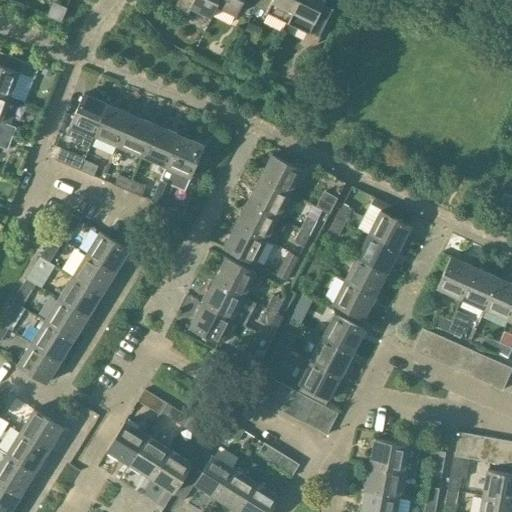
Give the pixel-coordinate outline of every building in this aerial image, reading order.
[(211,18),(216,6),(218,0),(178,0),(174,9),(188,15),(191,8),(211,18)] [(243,1),(255,7),(258,0),(218,0),(216,6),(236,16),(243,1)] [(258,0),(255,7),(287,23),(298,0),(258,0)] [(298,0),(287,23),(309,33),(309,32),(320,37),(335,7),(324,2),(325,0),(298,0)] [(38,67),(11,57),(0,52),(0,92),(8,95),(17,72),(33,79),(38,67)] [(0,92),(0,133),(11,137),(15,127),(6,124),(11,122),(20,100),(0,92)] [(90,143),(94,135),(107,103),(82,93),(69,124),(70,125),(66,134),(77,139),(77,137),(90,143)] [(94,135),(117,145),(131,114),(107,103),(94,135)] [(117,145),(142,155),(155,124),(131,114),(117,145)] [(142,155),(165,165),(179,134),(155,124),(142,155)] [(0,146),(6,149),(11,137),(0,133),(0,146)] [(163,206),(172,185),(185,191),(204,145),(179,134),(165,165),(166,165),(151,201),(163,206)] [(55,160),(79,170),(84,160),(84,158),(60,148),(55,160)] [(271,154),(259,177),(289,192),(301,169),(271,154)] [(97,165),(84,160),(79,170),(93,176),(97,165)] [(113,185),(127,191),(131,180),(118,175),(113,185)] [(259,177),(247,201),(277,216),(289,192),(259,177)] [(145,186),(131,180),(127,191),(141,197),(145,186)] [(324,181),(317,194),(327,199),(334,186),(324,181)] [(511,197),(503,193),(497,206),(511,213),(511,212),(511,197)] [(247,201),(235,224),(265,239),(277,216),(247,201)] [(342,203),(335,216),(346,222),(353,209),(342,203)] [(380,209),(368,233),(398,248),(410,224),(380,209)] [(310,233),(316,221),(306,216),(300,228),(310,233)] [(340,235),(346,222),(335,216),(328,230),(340,235)] [(61,222),(53,234),(63,240),(71,227),(61,222)] [(253,263),(265,239),(235,224),(223,248),(253,263)] [(303,246),(310,233),(300,228),(295,241),(294,242),(303,246)] [(99,232),(85,254),(114,271),(127,249),(99,232)] [(368,233),(356,257),(386,272),(398,248),(368,233)] [(53,234),(45,247),(40,256),(50,262),(63,240),(53,234)] [(319,250),(312,263),(322,269),(329,255),(319,250)] [(85,254),(71,277),(100,294),(114,271),(85,254)] [(436,287),(461,298),(474,267),(450,256),(436,287)] [(374,295),(386,272),(356,257),(345,280),(374,295)] [(225,258),(213,281),(242,296),(254,273),(225,258)] [(283,262),(277,276),(286,280),(293,266),(283,262)] [(315,282),(322,269),(312,263),(304,277),(315,282)] [(34,266),(26,279),(35,285),(44,272),(34,266)] [(461,298),(484,309),(498,278),(474,267),(461,298)] [(71,277),(57,299),(86,317),(100,294),(71,277)] [(484,309),(508,319),(511,310),(511,284),(498,278),(484,309)] [(26,279),(12,301),(22,307),(28,297),(35,285),(26,279)] [(361,320),(374,295),(345,280),(332,305),(361,320)] [(237,307),(242,296),(213,281),(201,305),(230,320),(231,319),(241,324),(247,312),(237,307)] [(302,293),(297,304),(308,309),(313,299),(302,293)] [(273,294),(266,307),(276,312),(282,300),(283,299),(273,294)] [(73,338),(86,317),(57,299),(44,320),(73,338)] [(22,307),(12,301),(0,320),(0,324),(7,330),(8,328),(12,330),(25,309),(22,307)] [(218,344),(230,320),(201,305),(189,329),(218,344)] [(269,325),(276,312),(266,307),(259,320),(269,325)] [(335,313),(322,336),(352,351),(364,328),(335,313)] [(433,326),(446,331),(451,320),(438,315),(433,326)] [(58,361),(73,338),(44,320),(30,344),(58,361)] [(466,327),(451,320),(446,331),(461,338),(466,327)] [(412,351),(424,356),(435,334),(422,328),(412,351)] [(284,330),(277,343),(288,348),(295,335),(284,330)] [(446,339),(435,334),(424,356),(435,361),(446,339)] [(340,375),(352,351),(322,336),(310,360),(340,375)] [(480,346),(493,352),(498,342),(485,336),(480,346)] [(457,344),(446,339),(435,361),(446,366),(457,344)] [(248,342),(241,355),(251,360),(258,346),(248,342)] [(511,348),(511,347),(498,342),(493,352),(508,359),(511,348)] [(289,349),(288,348),(277,343),(263,369),(275,375),(289,349)] [(45,383),(58,361),(30,344),(16,366),(45,383)] [(467,348),(457,344),(446,366),(457,370),(467,348)] [(478,353),(467,348),(457,370),(468,375),(478,353)] [(489,358),(478,353),(468,375),(479,380),(489,358)] [(479,380),(489,385),(500,363),(489,358),(479,380)] [(328,399),(340,375),(310,360),(298,383),(328,399)] [(511,368),(500,363),(489,385),(502,390),(511,368)] [(250,395),(262,401),(273,380),(261,374),(250,395)] [(283,385),(273,380),(262,401),(272,406),(283,385)] [(294,391),(283,385),(272,406),(283,412),(294,391)] [(144,389),(137,400),(160,414),(167,403),(144,389)] [(305,396),(294,391),(283,412),(294,417),(305,396)] [(315,402),(305,396),(294,417),(304,423),(315,402)] [(326,407),(315,402),(304,423),(315,428),(326,407)] [(337,413),(326,407),(315,428),(327,434),(337,413)] [(34,408),(20,431),(49,448),(63,426),(34,408)] [(171,419),(182,426),(189,416),(177,409),(171,419)] [(107,449),(128,462),(146,434),(124,421),(107,449)] [(231,422),(225,431),(238,439),(244,430),(231,422)] [(20,431),(6,453),(35,471),(49,448),(20,431)] [(454,456),(466,458),(471,434),(458,432),(454,456)] [(128,462),(151,477),(169,448),(146,434),(128,462)] [(466,458),(478,460),(482,436),(471,434),(466,458)] [(478,460),(490,462),(494,439),(482,436),(478,460)] [(374,439),(369,465),(402,471),(407,445),(374,439)] [(490,462),(502,464),(506,441),(494,439),(490,462)] [(502,464),(511,466),(511,441),(506,441),(502,464)] [(258,451),(270,459),(276,450),(263,443),(258,451)] [(192,463),(169,448),(151,477),(174,491),(192,463)] [(299,464),(276,450),(270,459),(271,459),(270,461),(292,475),(299,464)] [(431,465),(442,467),(445,452),(434,450),(431,465)] [(6,453),(0,463),(0,480),(21,493),(35,471),(6,453)] [(193,483),(215,497),(233,468),(211,454),(193,483)] [(398,497),(402,471),(369,465),(365,491),(398,497)] [(215,497),(238,511),(256,482),(233,468),(215,497)] [(511,474),(486,470),(482,496),(511,501),(511,474)] [(0,480),(0,510),(2,511),(8,511),(21,493),(0,480)] [(267,511),(278,496),(256,482),(238,511),(240,511),(267,511)] [(427,487),(425,501),(436,503),(439,489),(427,487)] [(455,506),(458,492),(447,490),(444,505),(455,506)] [(365,491),(360,511),(394,511),(398,497),(365,491)] [(511,511),(511,501),(482,496),(478,511),(511,511)] [(434,511),(436,503),(425,501),(422,511),(434,511)]
